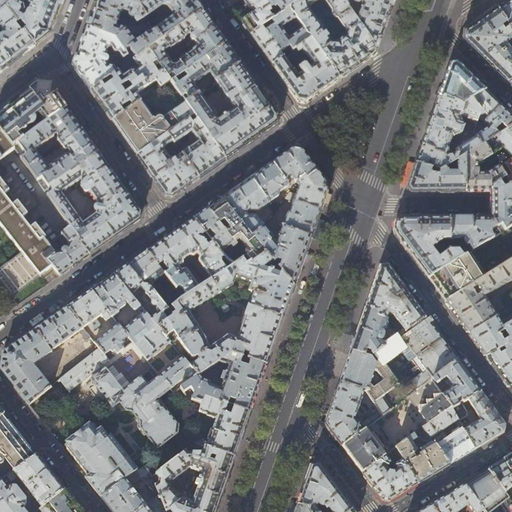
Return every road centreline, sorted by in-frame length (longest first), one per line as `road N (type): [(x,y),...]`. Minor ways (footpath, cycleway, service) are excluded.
road 1 (residential): [(357,204),(511,410)]
road 2 (secondary): [(291,403),(357,204)]
road 3 (residential): [(61,49),(57,71),(160,219)]
road 4 (residential): [(160,219),(0,335)]
road 5 (secondary): [(357,204),(421,35)]
road 6 (residential): [(295,124),(160,219)]
road 7 (residential): [(96,511),(0,388)]
road 8 (residential): [(421,35),(295,124)]
road 9 (residential): [(211,0),(295,124)]
road 10 (residential): [(291,403),(372,511)]
road 11 (residential): [(395,511),(511,442)]
road 12 (residential): [(357,204),(483,205)]
